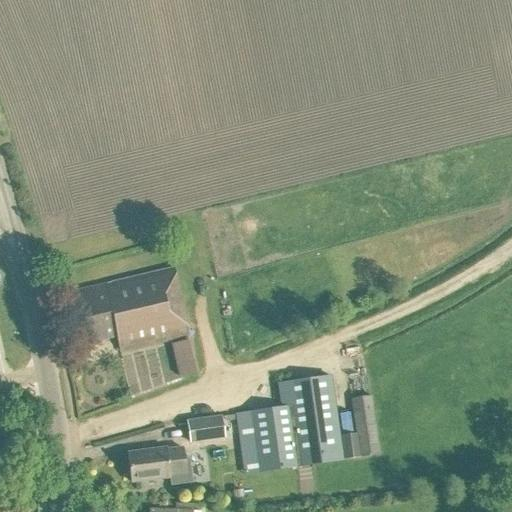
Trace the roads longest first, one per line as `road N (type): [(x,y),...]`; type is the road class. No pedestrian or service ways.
road 1 (tertiary): [(63,511),(56,431),(15,257)]
road 2 (track): [(511,245),(353,332)]
